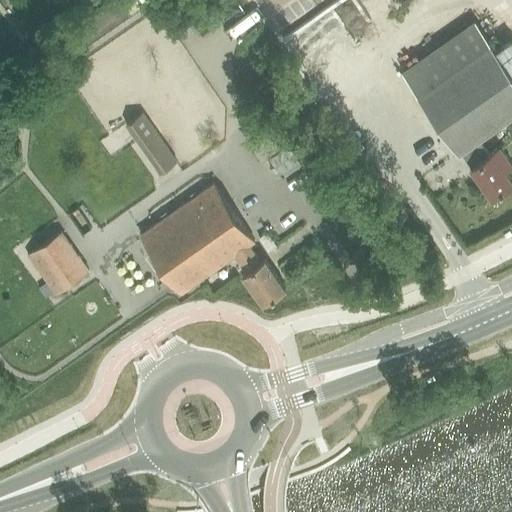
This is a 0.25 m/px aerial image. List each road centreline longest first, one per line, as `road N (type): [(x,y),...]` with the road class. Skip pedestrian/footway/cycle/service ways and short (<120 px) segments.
road 1 (primary): [(246,428),(287,403),(396,365),(408,352)]
road 2 (primary): [(408,352),(234,383)]
road 3 (primary): [(0,508),(165,455)]
road 4 (primary): [(147,416),(113,440),(0,490)]
